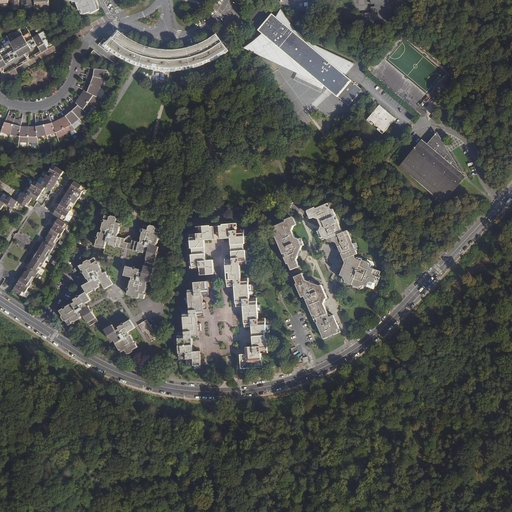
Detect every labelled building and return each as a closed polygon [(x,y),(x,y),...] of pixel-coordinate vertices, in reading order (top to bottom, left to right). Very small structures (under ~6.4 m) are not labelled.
[(35,8),(42,8),(41,0),(34,0),(35,5),(35,8)] [(76,0),(78,6),(80,6),(82,10),(88,8),(89,10),(91,9),(91,10),(93,10),(94,10),(98,9),(96,6),(95,2),(94,0),(76,0)] [(370,0),(371,4),(375,3),(375,7),(372,7),(372,13),(364,14),(365,30),(386,28),(385,19),(392,19),(389,0),(370,0)] [(261,11),(257,7),(249,16),(253,20),(261,11)] [(278,12),(275,16),(276,17),(280,10),(291,26),(289,28),(304,40),(353,63),(344,74),(345,75),(355,63),(328,50),(306,39),(304,38),(302,37),(296,30),(280,7),(278,12)] [(263,34),(254,41),(255,43),(255,44),(255,45),(255,46),(255,48),(255,49),(255,51),(272,59),(274,57),(274,56),(275,55),(276,54),(277,54),(278,54),(280,53),(281,53),(282,52),(283,52),(284,51),(324,85),(348,105),(362,89),(345,75),(344,74),(353,63),(304,40),(289,28),(291,26),(280,10),(276,17),(275,16),(272,13),(258,29),(262,33),(263,34)] [(43,41),(39,34),(33,38),(29,32),(24,36),(19,28),(7,36),(11,43),(5,46),(0,49),(0,69),(7,65),(6,63),(19,56),(20,58),(32,50),(31,49),(37,45),(42,53),(48,49),(47,47),(53,43),(49,38),(48,38),(43,41)] [(44,31),(39,34),(43,41),(48,38),(44,31)] [(129,40),(123,36),(119,33),(109,43),(105,39),(99,45),(100,46),(102,48),(104,49),(107,52),(110,48),(112,50),(118,54),(124,57),(130,60),(135,62),(140,64),(142,65),(151,67),(159,68),(167,69),(171,69),(174,69),(184,68),(193,66),(202,63),(205,62),(213,58),(221,54),(227,49),(217,36),(212,39),(205,43),(199,46),(194,47),(188,49),(183,50),(174,51),(171,52),(166,52),(162,51),(159,51),(152,49),(147,48),(144,47),(136,44),(129,40)] [(243,47),(254,52),(297,73),(324,85),(284,51),(283,52),(282,52),(281,53),(280,53),(278,54),(277,54),(276,54),(275,55),(274,56),(274,57),(272,59),(255,51),(255,49),(255,48),(255,46),(255,45),(255,44),(255,43),(254,41),(263,34),(262,33),(254,40),(243,47)] [(104,56),(95,48),(90,54),(99,61),(104,56)] [(86,71),(85,75),(103,79),(106,70),(89,68),(88,72),(86,71)] [(321,92),(324,85),(297,73),(294,79),(321,92)] [(86,78),(85,82),(100,88),(103,79),(85,75),(84,78),(86,78)] [(100,88),(85,82),(83,86),(81,85),(80,88),(82,89),(97,97),(100,88)] [(82,94),(80,96),(93,106),(98,98),(97,97),(82,89),(80,92),(82,94)] [(362,89),(348,105),(351,108),(363,93),(361,92),(363,90),(362,89)] [(76,98),(73,101),(86,112),(88,114),(93,106),(80,96),(77,99),(76,98)] [(71,104),(68,106),(79,119),(86,112),(73,101),(72,100),(70,102),(71,104)] [(395,118),(379,104),(368,117),(374,122),(374,123),(375,123),(376,124),(376,125),(377,125),(378,126),(379,126),(385,131),(395,118)] [(68,106),(66,109),(65,107),(62,110),(64,114),(72,125),(79,119),(68,106)] [(75,130),(72,125),(64,114),(61,115),(62,117),(55,120),(55,118),(53,119),(51,120),(50,115),(47,116),(47,118),(39,120),(39,118),(35,119),(36,124),(33,125),(33,126),(25,126),(25,124),(21,124),(20,137),(19,143),(38,143),(37,137),(47,135),(56,134),(58,138),(70,132),(75,130)] [(1,132),(20,137),(21,124),(22,118),(19,118),(18,120),(10,118),(11,116),(8,115),(1,132)] [(460,172),(438,134),(428,145),(423,140),(401,167),(444,204),(467,177),(460,172)] [(24,192),(18,201),(26,206),(28,203),(29,204),(33,197),(37,200),(46,187),(51,191),(64,171),(54,165),(41,184),(35,180),(26,193),(24,192)] [(68,214),(85,187),(75,181),(54,213),(65,220),(68,214)] [(14,208),(18,201),(7,195),(3,201),(0,198),(0,208),(1,209),(5,202),(14,208)] [(316,208),(315,207),(308,211),(311,219),(315,217),(319,219),(322,225),(320,230),(322,236),(336,242),(345,262),(341,275),(344,277),(346,282),(346,283),(353,286),(353,285),(359,287),(364,285),(375,289),(376,284),(378,285),(381,278),(380,277),(382,272),(371,267),(369,262),(364,260),(363,258),(360,257),(357,258),(355,255),(359,254),(348,230),(343,232),(333,209),(332,209),(329,202),(316,208)] [(124,248),(126,238),(117,236),(118,234),(119,234),(120,226),(121,224),(121,223),(122,219),(116,218),(117,216),(112,215),(112,217),(105,215),(101,232),(99,232),(98,237),(99,237),(98,240),(97,240),(96,246),(105,248),(106,241),(110,242),(109,244),(124,248)] [(286,221),(273,227),(276,234),(275,234),(284,254),(285,254),(286,256),(285,257),(288,264),(289,264),(292,270),(300,266),(297,261),(303,246),(305,245),(302,238),(300,238),(296,237),(293,231),(294,226),(297,224),(294,216),(286,220),(286,221)] [(35,277),(39,272),(39,271),(37,270),(42,262),(44,264),(48,257),(46,256),(50,249),(52,251),(57,243),(55,242),(60,234),(62,235),(68,225),(58,219),(46,238),(47,239),(45,243),(43,243),(28,267),(30,268),(27,272),(25,271),(14,290),(23,297),(30,286),(28,285),(33,277),(35,278),(35,277)] [(223,226),(220,226),(221,239),(231,237),(232,259),(226,259),(228,280),(235,279),(237,301),(243,301),(245,323),(251,322),(254,347),(244,347),(245,355),(241,355),(243,368),(256,367),(256,362),(262,361),(261,350),(269,349),(268,339),(266,339),(265,332),(267,332),(266,321),(259,322),(257,301),(251,301),(249,281),(242,281),(241,264),(248,264),(246,250),(245,250),(245,244),(246,244),(244,229),(238,229),(237,223),(223,224),(223,226)] [(144,225),(143,229),(144,229),(143,232),(141,242),(133,240),(130,250),(144,253),(145,250),(148,251),(146,258),(156,261),(159,246),(157,245),(157,243),(158,243),(160,236),(159,235),(160,233),(162,229),(156,228),(157,226),(152,225),(151,225),(151,226),(146,225),(144,225)] [(216,239),(215,227),(211,227),(211,226),(196,227),(197,233),(187,234),(188,249),(192,249),(193,254),(189,254),(189,261),(192,261),(192,264),(200,263),(201,275),(215,273),(214,259),(207,260),(205,240),(216,239)] [(130,250),(133,240),(130,235),(126,238),(124,248),(127,249),(130,250)] [(88,322),(96,318),(88,305),(87,306),(85,303),(91,300),(88,294),(93,291),(92,290),(96,288),(97,289),(100,287),(99,285),(102,283),(105,288),(113,283),(110,278),(109,278),(107,275),(108,275),(106,271),(104,273),(102,270),(102,269),(99,263),(97,263),(96,261),(97,260),(95,257),(94,258),(91,259),(90,260),(89,259),(85,262),(85,263),(80,266),(82,269),(83,269),(84,271),(83,272),(87,278),(88,278),(90,281),(82,285),(86,291),(80,295),(80,296),(78,298),(77,297),(73,299),(75,302),(72,304),(67,306),(67,307),(64,308),(60,310),(63,315),(62,316),(64,321),(65,320),(69,325),(72,323),(72,322),(74,320),(75,321),(80,318),(84,316),(88,322)] [(151,282),(155,268),(145,265),(143,272),(140,271),(141,269),(136,268),(136,269),(133,269),(133,268),(127,266),(124,275),(133,277),(132,280),(131,280),(129,287),(130,287),(129,291),(128,291),(128,294),(133,295),(133,297),(138,298),(138,296),(145,298),(146,295),(145,294),(146,291),(147,291),(148,284),(147,284),(148,281),(151,282)] [(306,280),(303,273),(295,277),(298,283),(296,284),(302,297),(305,296),(324,339),(339,332),(338,330),(340,329),(334,315),(330,317),(325,305),(327,299),(321,285),(319,286),(306,280)] [(202,365),(201,351),(194,352),(193,338),(200,337),(198,313),(205,313),(204,309),(204,302),(203,295),(210,295),(209,282),(194,283),(195,289),(188,289),(190,310),(183,311),(185,330),(177,331),(179,354),(186,353),(187,360),(194,359),(194,366),(202,365)] [(111,322),(102,327),(112,342),(115,341),(118,346),(117,346),(119,349),(120,349),(124,355),(128,353),(129,354),(134,351),(134,350),(139,347),(136,343),(136,344),(134,341),(135,341),(132,337),(129,332),(136,328),(131,319),(125,323),(125,324),(123,325),(122,324),(118,327),(119,329),(116,330),(111,322)] [(157,336),(147,320),(139,325),(143,331),(146,330),(151,339),(157,336)] [(341,344),(340,337),(332,339),(333,346),(341,344)]
